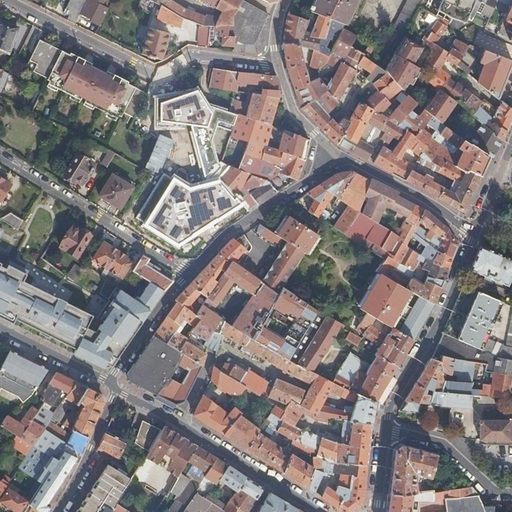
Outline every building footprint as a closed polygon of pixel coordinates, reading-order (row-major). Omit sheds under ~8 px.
[(74,24),(85,0),(70,0),(64,13),(69,15),(66,20),(74,24)] [(103,0),(87,0),(81,13),(90,18),(89,19),(98,24),(106,9),(101,6),(103,0)] [(183,19),(202,26),(205,16),(184,8),(169,0),(186,0),(192,3),(193,0),(200,0),(225,13),(222,18),(218,25),(228,25),(231,25),(232,15),(234,12),(240,0),(150,0),(157,4),(160,6),(179,18),(183,19)] [(234,36),(233,46),(232,51),(257,53),(254,44),(267,14),(253,6),(241,0),(240,0),(234,12),(232,15),(231,25),(228,25),(228,35),(234,36)] [(329,19),(343,24),(344,24),(355,0),(314,0),(311,7),(308,6),(307,9),(310,10),(309,11),(312,13),(317,14),(329,19)] [(405,0),(391,29),(402,36),(414,13),(410,10),(411,7),(417,6),(420,0),(405,0)] [(442,0),(438,11),(452,18),(466,23),(470,15),(474,17),(476,12),(490,18),(497,0),(442,0)] [(511,41),(511,3),(510,3),(497,35),(502,37),(509,40),(511,41)] [(317,50),(318,37),(310,35),(303,34),(307,26),(309,27),(311,22),(309,21),(312,13),(309,11),(291,5),(288,13),(287,17),(285,26),(282,43),(299,45),(313,49),(317,50)] [(155,20),(179,28),(183,19),(179,18),(160,6),(155,20)] [(438,18),(428,12),(424,20),(423,20),(429,23),(425,30),(427,31),(429,33),(431,30),(438,18)] [(310,35),(318,37),(324,38),(329,19),(317,14),(310,35)] [(222,18),(205,16),(202,26),(209,26),(218,25),(222,18)] [(426,39),(433,43),(438,36),(445,26),(447,23),(438,18),(431,30),(429,33),(427,31),(422,40),(424,42),(426,39)] [(317,70),(325,63),(341,29),(343,24),(329,19),(324,38),(318,37),(317,50),(313,49),(309,65),(317,70)] [(0,21),(0,50),(6,53),(16,29),(17,30),(18,28),(15,26),(15,27),(0,21)] [(218,25),(209,26),(207,37),(214,38),(214,36),(222,36),(221,45),(233,46),(234,36),(228,35),(228,25),(218,25)] [(149,27),(141,54),(160,60),(169,33),(149,27)] [(327,90),(326,90),(335,101),(347,83),(349,85),(351,81),(349,80),(355,71),(355,70),(340,63),(345,54),(349,46),(354,37),(341,29),(325,63),(337,69),(326,89),(327,90)] [(401,89),(404,92),(418,68),(412,65),(422,48),(421,47),(413,42),(404,37),(394,54),(384,71),(386,73),(392,79),(393,81),(401,89)] [(416,37),(413,42),(421,47),(424,42),(422,40),(416,37)] [(135,87),(36,38),(31,49),(34,50),(29,60),(36,64),(32,71),(47,78),(46,80),(58,86),(57,88),(71,95),(73,93),(95,104),(94,107),(108,114),(110,111),(121,117),(123,113),(130,116),(142,94),(134,90),(135,87)] [(431,53),(435,45),(433,43),(426,39),(424,42),(421,47),(422,48),(430,52),(431,53)] [(445,60),(456,67),(465,50),(467,47),(454,40),(448,49),(449,50),(447,53),(448,54),(445,60)] [(362,53),(349,46),(345,54),(340,63),(355,70),(358,64),(370,72),(375,65),(367,58),(375,46),(368,42),(362,53)] [(288,73),(294,90),(307,83),(305,74),(302,64),(299,45),(282,43),(285,67),(288,73)] [(439,70),(445,60),(448,54),(447,53),(435,45),(431,53),(430,52),(423,64),(435,72),(436,73),(439,70)] [(456,67),(466,75),(476,60),(465,50),(456,67)] [(476,83),(497,99),(511,61),(480,50),(476,60),(479,61),(478,62),(483,64),(476,83)] [(366,79),(373,84),(386,73),(384,71),(375,65),(370,72),(366,79)] [(213,68),(209,86),(234,91),(235,89),(236,90),(237,81),(238,80),(235,81),(238,72),(213,68)] [(447,79),(448,80),(449,78),(439,70),(436,73),(435,72),(428,82),(438,90),(439,91),(447,79)] [(241,72),(238,72),(235,81),(238,80),(237,81),(262,84),(261,88),(268,90),(280,91),(280,90),(276,76),(255,73),(250,73),(241,72)] [(387,100),(401,89),(393,81),(392,79),(386,73),(373,84),(378,90),(362,104),(372,110),(372,111),(367,120),(382,130),(386,119),(398,126),(410,111),(417,103),(407,95),(399,105),(394,102),(392,105),(391,104),(387,100)] [(313,100),(326,90),(327,90),(326,89),(318,77),(307,83),(294,90),(298,99),(301,109),(313,100)] [(463,109),(471,116),(482,103),(481,103),(464,89),(456,83),(455,85),(448,80),(447,79),(439,91),(446,96),(456,103),(463,109)] [(313,100),(326,114),(335,105),(337,107),(339,105),(337,103),(335,101),(326,90),(313,100)] [(440,134),(445,127),(441,124),(456,103),(446,96),(439,91),(438,90),(423,110),(418,117),(425,123),(428,125),(429,125),(434,130),(440,134)] [(278,97),(251,92),(246,109),(231,104),(230,111),(237,113),(245,115),(271,124),(276,104),(278,97)] [(320,128),(330,118),(326,114),(313,100),(301,109),(307,114),(315,122),(320,128)] [(495,125),(505,132),(511,117),(511,109),(510,108),(510,109),(501,103),(497,109),(484,100),(481,103),(482,103),(471,116),(480,125),(486,129),(489,124),(494,127),(495,125)] [(331,118),(330,118),(320,128),(325,131),(330,137),(335,142),(337,144),(350,151),(366,159),(374,147),(376,144),(377,143),(385,132),(382,130),(367,120),(372,111),(372,110),(362,104),(360,102),(351,119),(348,117),(345,116),(337,124),(331,118)] [(374,147),(366,159),(372,163),(376,165),(384,169),(390,173),(398,159),(390,154),(391,152),(385,148),(393,137),(399,142),(406,131),(414,137),(421,128),(425,123),(418,117),(410,111),(398,126),(386,119),(382,130),(385,132),(377,143),(376,144),(374,147)] [(247,142),(243,153),(260,159),(264,146),(265,147),(266,144),(265,143),(271,124),(245,115),(237,113),(229,136),(247,142)] [(488,158),(488,159),(490,160),(501,140),(486,129),(480,125),(471,116),(459,137),(462,139),(467,143),(476,149),(488,158)] [(486,129),(501,140),(505,132),(495,125),(494,127),(489,124),(486,129)] [(445,159),(453,163),(452,165),(464,173),(465,170),(480,175),(488,159),(488,158),(476,149),(467,143),(467,144),(461,140),(462,139),(459,137),(445,127),(440,134),(434,130),(430,135),(429,136),(423,144),(425,146),(434,154),(445,159)] [(399,142),(391,152),(390,154),(398,159),(390,173),(396,176),(405,180),(410,171),(412,167),(413,166),(399,158),(405,148),(408,148),(418,156),(419,157),(419,156),(418,155),(425,146),(423,144),(429,136),(430,135),(421,128),(414,137),(406,131),(399,142)] [(283,130),(278,150),(304,160),(308,140),(293,134),(283,130)] [(268,182),(276,191),(294,179),(296,180),(298,177),(304,160),(278,150),(265,147),(264,146),(260,159),(243,153),(239,166),(237,169),(269,181),(268,182)] [(480,175),(465,170),(464,173),(452,165),(453,163),(445,159),(434,154),(425,146),(418,155),(419,156),(419,157),(416,161),(427,167),(437,172),(452,181),(447,191),(441,188),(442,187),(436,184),(438,181),(426,175),(412,167),(410,171),(405,180),(435,197),(435,198),(449,205),(449,204),(463,212),(470,196),(474,189),(480,175)] [(99,163),(105,167),(113,153),(107,150),(99,163)] [(73,179),(81,183),(92,164),(76,154),(63,175),(72,181),(73,179)] [(235,195),(248,210),(276,191),(268,182),(269,181),(237,169),(234,168),(227,166),(216,179),(232,197),(232,198),(235,195)] [(336,173),(306,193),(314,200),(310,207),(304,203),(301,207),(317,217),(322,208),(329,198),(334,201),(337,198),(347,204),(332,227),(342,233),(358,211),(362,199),(370,181),(369,181),(353,172),(351,171),(336,173)] [(97,195),(118,208),(131,187),(110,174),(97,195)] [(0,198),(9,184),(0,178),(0,198)] [(369,181),(370,181),(362,199),(366,201),(361,213),(376,223),(382,211),(386,213),(388,209),(390,206),(407,215),(413,204),(396,195),(398,192),(383,184),(370,178),(369,181)] [(218,213),(229,223),(248,210),(235,195),(232,198),(232,197),(218,213)] [(404,220),(415,227),(411,232),(435,250),(438,251),(452,256),(457,244),(447,229),(436,220),(424,210),(413,204),(407,215),(404,220)] [(322,208),(317,217),(323,221),(328,212),(322,208)] [(375,271),(379,274),(405,289),(408,290),(418,296),(432,303),(439,287),(439,286),(442,280),(446,270),(433,263),(426,259),(423,258),(396,241),(399,237),(390,232),(376,223),(361,213),(358,211),(342,233),(383,260),(375,271)] [(0,219),(16,229),(22,221),(9,213),(0,217),(0,219)] [(286,242),(304,254),(305,255),(317,236),(289,216),(276,235),(286,242)] [(433,263),(446,270),(452,256),(438,251),(435,250),(411,232),(415,227),(404,220),(403,223),(399,230),(402,232),(399,237),(396,241),(423,258),(426,259),(433,263)] [(402,232),(399,230),(403,223),(400,222),(397,228),(393,226),(390,232),(399,237),(402,232)] [(278,295),(282,288),(304,254),(286,242),(276,235),(259,224),(259,225),(256,231),(257,232),(273,243),(275,241),(281,245),(283,246),(274,260),(273,263),(261,280),(260,282),(278,295)] [(59,245),(76,256),(88,235),(79,229),(78,231),(70,227),(59,245)] [(229,262),(232,263),(245,248),(232,239),(217,253),(217,254),(229,262)] [(91,260),(105,269),(116,251),(102,242),(91,260)] [(272,259),(274,260),(283,246),(281,245),(272,259)] [(511,260),(479,246),(468,273),(505,290),(511,271),(511,260)] [(116,251),(105,269),(120,278),(129,263),(123,259),(125,257),(116,251)] [(223,272),(229,262),(217,254),(174,300),(176,302),(194,315),(200,306),(194,302),(197,299),(195,298),(199,294),(205,298),(206,297),(207,297),(216,283),(212,280),(219,270),(223,272)] [(130,271),(145,280),(149,282),(163,291),(171,281),(144,264),(147,259),(141,255),(130,271)] [(259,279),(261,280),(273,263),(270,261),(259,279)] [(202,344),(207,346),(216,351),(217,352),(221,335),(219,334),(220,332),(223,321),(218,319),(214,316),(220,306),(216,304),(224,292),(227,294),(234,283),(251,295),(231,327),(253,340),(275,353),(286,360),(316,310),(306,303),(282,288),(278,295),(260,282),(232,263),(229,262),(223,272),(216,283),(207,297),(206,297),(205,298),(200,306),(194,315),(199,318),(190,332),(204,341),(202,344)] [(110,366),(121,351),(136,328),(149,309),(163,291),(149,282),(143,289),(145,290),(137,301),(115,286),(107,298),(108,299),(96,317),(64,302),(65,301),(56,297),(56,298),(47,294),(49,290),(31,281),(30,285),(21,281),(24,275),(6,266),(5,269),(0,266),(0,317),(87,360),(103,368),(110,366)] [(398,331),(411,340),(420,324),(428,310),(432,303),(418,296),(414,302),(411,307),(408,313),(398,308),(401,302),(408,290),(405,289),(379,274),(357,307),(365,312),(373,317),(388,326),(391,327),(398,331)] [(452,337),(480,350),(486,338),(502,302),(473,289),(463,285),(442,333),(452,337)] [(153,335),(177,350),(190,332),(199,318),(194,315),(176,302),(153,335)] [(408,313),(411,307),(401,302),(398,308),(408,313)] [(486,338),(480,350),(496,357),(511,360),(511,310),(505,346),(502,345),(502,344),(496,341),(496,342),(486,338)] [(381,359),(396,366),(411,340),(398,331),(391,327),(388,332),(394,336),(392,341),(384,336),(368,325),(373,317),(365,312),(355,328),(362,333),(361,334),(378,345),(372,355),(374,356),(381,359)] [(332,383),(337,374),(316,364),(340,324),(325,315),(314,334),(311,333),(305,342),(308,344),(296,365),(311,372),(315,375),(332,383)] [(311,384),(315,375),(296,365),(286,360),(275,353),(253,340),(231,327),(223,321),(220,332),(280,369),(311,384)] [(183,354),(200,365),(207,346),(202,344),(204,341),(190,332),(177,350),(183,354)] [(344,339),(355,345),(359,339),(348,332),(344,339)] [(442,333),(432,358),(430,357),(425,367),(422,371),(405,400),(418,401),(428,403),(429,390),(433,390),(439,391),(469,394),(490,395),(508,397),(510,387),(511,375),(511,360),(496,357),(480,350),(452,337),(442,333)] [(154,394),(175,405),(181,402),(200,365),(183,354),(177,350),(153,335),(125,374),(128,381),(148,391),(154,394)] [(0,388),(16,396),(22,403),(31,395),(47,369),(9,350),(0,365),(0,388)] [(357,395),(374,402),(394,370),(396,366),(381,359),(374,356),(369,365),(349,352),(337,374),(332,383),(348,391),(355,394),(357,395)] [(239,383),(247,370),(242,367),(243,366),(239,364),(238,365),(227,358),(224,364),(213,364),(212,366),(239,383)] [(209,381),(236,398),(244,386),(239,383),(212,366),(209,381)] [(244,386),(265,400),(267,396),(271,389),(266,385),(268,382),(247,370),(239,383),(244,386)] [(68,394),(75,382),(66,378),(64,377),(55,373),(49,383),(50,383),(55,386),(61,389),(61,390),(68,394)] [(331,418),(336,419),(343,420),(348,421),(352,422),(370,424),(374,402),(357,395),(355,394),(348,391),(332,383),(315,375),(311,384),(300,405),(316,414),(315,416),(318,416),(331,418)] [(289,399),(298,404),(304,390),(275,378),(272,384),(268,382),(266,385),(271,389),(267,396),(287,404),(289,399)] [(75,405),(77,402),(86,387),(80,385),(75,382),(68,394),(65,398),(53,412),(53,414),(49,420),(57,424),(66,407),(68,409),(71,403),(75,405)] [(61,390),(61,389),(55,386),(50,383),(40,400),(43,402),(44,402),(47,404),(51,405),(61,390)] [(73,430),(86,437),(103,402),(101,395),(92,390),(86,387),(77,402),(81,405),(72,426),(69,424),(75,413),(72,411),(64,424),(73,430)] [(429,390),(428,403),(429,403),(438,404),(441,405),(469,407),(469,394),(439,391),(433,390),(429,390)] [(208,425),(222,434),(239,415),(240,413),(229,404),(223,411),(202,395),(192,415),(208,425)] [(279,417),(292,425),(294,422),(301,411),(313,418),(315,416),(316,414),(300,405),(298,404),(289,399),(287,404),(283,411),(279,417)] [(418,401),(405,400),(399,410),(400,410),(417,412),(417,406),(418,401)] [(44,402),(43,402),(41,406),(38,410),(20,437),(33,445),(44,429),(48,421),(49,420),(53,414),(47,409),(48,407),(49,408),(50,406),(51,405),(47,404),(44,402)] [(279,417),(283,411),(274,405),(270,411),(279,417)] [(20,437),(38,410),(32,406),(20,424),(7,416),(0,426),(16,435),(20,437)] [(270,465),(282,473),(290,455),(289,454),(292,443),(285,440),(280,448),(267,439),(270,436),(274,438),(278,432),(292,441),(293,439),(299,430),(295,427),(292,425),(279,417),(270,411),(258,429),(257,432),(245,449),(264,461),(270,465)] [(234,442),(245,449),(257,432),(258,429),(239,415),(222,434),(234,442)] [(511,419),(509,419),(478,418),(478,439),(509,440),(509,437),(510,437),(510,439),(511,439),(511,419)] [(135,438),(150,446),(161,430),(142,420),(135,438)] [(322,438),(318,450),(315,455),(332,462),(341,463),(343,463),(346,464),(365,466),(366,456),(367,448),(369,435),(369,433),(369,428),(370,424),(352,422),(348,421),(343,420),(341,430),(340,433),(340,436),(324,430),(322,438)] [(293,439),(318,450),(322,438),(301,430),(302,428),(297,424),(295,427),(299,430),(293,439)] [(192,455),(198,446),(186,439),(181,436),(176,433),(163,425),(161,430),(150,446),(144,457),(155,464),(159,458),(170,465),(166,471),(178,478),(181,474),(186,465),(192,455)] [(28,504),(40,511),(46,511),(50,507),(46,503),(76,458),(64,451),(67,443),(44,429),(33,445),(28,453),(18,467),(42,483),(28,504)] [(64,451),(76,458),(77,456),(86,437),(73,430),(67,443),(64,451)] [(104,431),(97,448),(118,457),(122,450),(125,441),(104,431)] [(20,437),(16,435),(11,442),(28,453),(33,445),(20,437)] [(509,440),(478,439),(478,445),(484,445),(511,445),(511,439),(510,439),(510,437),(509,437),(509,440)] [(289,454),(290,455),(294,457),(296,450),(311,454),(311,458),(315,456),(315,455),(318,450),(293,439),(292,441),(292,443),(289,454)] [(419,491),(432,489),(429,476),(436,454),(435,454),(400,445),(394,449),(391,473),(388,492),(399,494),(411,492),(415,492),(414,482),(417,481),(419,491)] [(204,476),(215,458),(215,457),(207,452),(198,446),(192,455),(186,465),(181,474),(178,478),(170,491),(176,495),(174,499),(177,501),(170,511),(182,511),(186,507),(195,493),(194,492),(196,489),(199,485),(198,484),(204,476)] [(294,457),(290,455),(282,473),(294,481),(306,488),(312,469),(294,457)] [(335,474),(342,475),(343,463),(341,463),(332,462),(315,455),(315,456),(311,458),(312,469),(306,488),(313,493),(322,475),(326,477),(328,474),(334,476),(335,474)] [(204,476),(215,482),(218,478),(226,465),(223,463),(215,458),(204,476)] [(346,464),(343,463),(342,475),(341,478),(338,486),(335,489),(327,483),(326,486),(319,496),(335,506),(336,507),(343,511),(349,511),(358,506),(362,497),(364,480),(365,466),(346,464)] [(130,478),(108,464),(77,511),(110,511),(116,504),(114,503),(130,478)] [(224,482),(236,491),(246,477),(233,468),(232,469),(226,465),(218,478),(224,482)] [(0,493),(10,479),(6,474),(0,481),(0,493)] [(247,478),(246,477),(236,491),(229,502),(245,511),(262,488),(247,478)] [(195,493),(204,499),(208,493),(211,488),(206,485),(201,493),(196,489),(194,492),(195,493)] [(444,497),(458,496),(478,493),(472,485),(471,485),(442,490),(443,495),(444,495),(444,497)] [(19,511),(27,501),(8,488),(0,499),(0,501),(16,511),(19,511)] [(433,492),(432,489),(419,491),(415,492),(411,492),(399,494),(388,492),(387,504),(385,511),(416,511),(417,509),(417,508),(412,508),(411,511),(408,511),(410,500),(427,500),(433,500),(433,497),(434,497),(434,496),(433,492)] [(295,511),(297,509),(290,505),(269,492),(256,511),(295,511)] [(222,511),(226,506),(208,493),(204,499),(195,493),(186,507),(182,511),(222,511)] [(485,511),(483,505),(481,500),(478,493),(458,496),(444,497),(445,510),(434,510),(434,511),(433,511),(485,511)] [(427,511),(434,511),(434,510),(445,510),(444,497),(444,495),(443,495),(434,496),(434,497),(433,497),(433,500),(427,500),(427,511)] [(245,511),(229,502),(226,506),(222,511),(245,511)]
